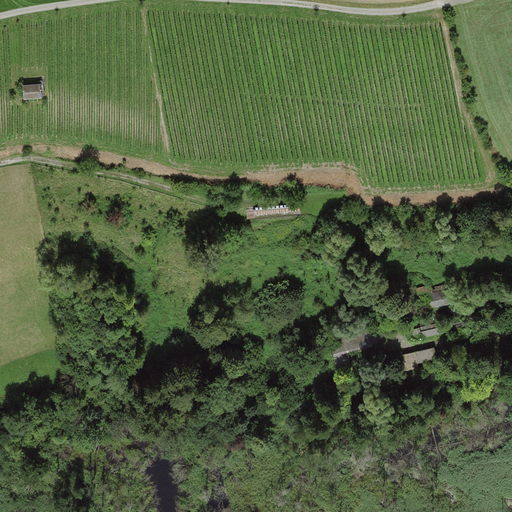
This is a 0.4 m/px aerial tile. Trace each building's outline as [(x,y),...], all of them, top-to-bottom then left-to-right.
[(43,96),(43,85),(25,86),(25,97),(43,96)] [(301,205),(249,207),(249,218),(301,215),(301,205)] [(452,288),(418,297),(420,307),(454,299),(452,288)] [(464,326),(462,318),(412,330),(415,338),(464,326)] [(380,326),(330,338),(339,374),(353,370),(348,351),(384,342),(380,326)] [(435,348),(397,357),(400,373),(418,368),(418,365),(438,360),(435,348)]
